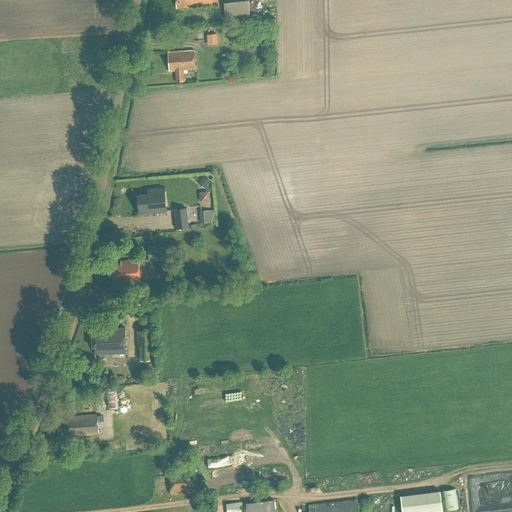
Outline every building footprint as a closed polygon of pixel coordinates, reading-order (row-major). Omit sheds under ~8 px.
[(223,20),(248,18),(247,0),(222,2),(223,20)] [(207,45),(217,45),(216,34),(207,35),(207,45)] [(195,50),(168,51),(169,71),(175,70),(176,82),(185,81),(184,70),(196,68),(195,50)] [(204,188),(211,180),(204,175),(198,183),(204,188)] [(138,194),(140,214),(167,211),(164,188),(147,189),(149,193),(138,194)] [(187,208),(174,210),(176,230),(189,228),(187,208)] [(208,222),(208,210),(200,210),(201,222),(208,222)] [(167,259),(166,244),(148,246),(149,261),(167,259)] [(113,266),(115,284),(139,282),(138,259),(121,260),(122,265),(113,266)] [(96,347),(96,353),(126,352),(125,327),(93,328),(93,347),(96,347)] [(152,343),(152,332),(139,332),(139,344),(140,344),(141,360),(151,360),(151,343),(152,343)] [(108,410),(118,409),(116,387),(105,388),(108,410)] [(104,403),(103,391),(95,392),(96,404),(104,403)] [(97,414),(67,416),(69,431),(72,431),(72,436),(99,434),(97,414)] [(206,466),(233,465),(233,456),(206,458),(206,466)] [(195,493),(193,470),(169,472),(171,495),(195,493)] [(441,491),(443,510),(458,509),(456,489),(441,491)] [(430,511),(442,511),(440,491),(400,496),(402,511),(430,511)] [(275,511),(274,499),(246,502),(246,511),(245,511),(244,501),(226,503),(227,511),(275,511)] [(358,511),(357,499),(309,505),(309,511),(358,511)]
